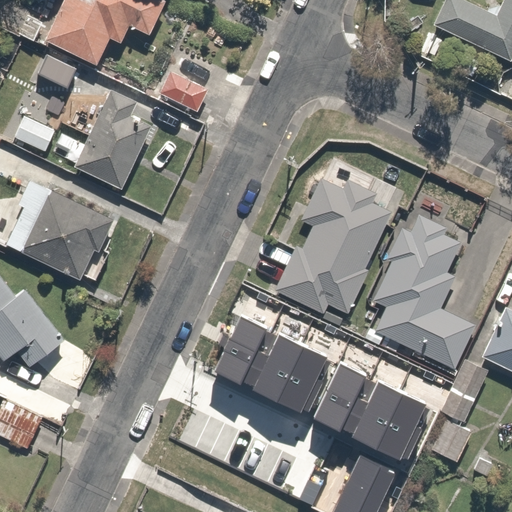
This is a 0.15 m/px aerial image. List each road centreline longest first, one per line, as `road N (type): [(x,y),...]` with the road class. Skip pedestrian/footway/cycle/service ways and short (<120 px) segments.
road 1 (residential): [(302,52),(81,511)]
road 2 (residential): [(302,52),(511,151)]
